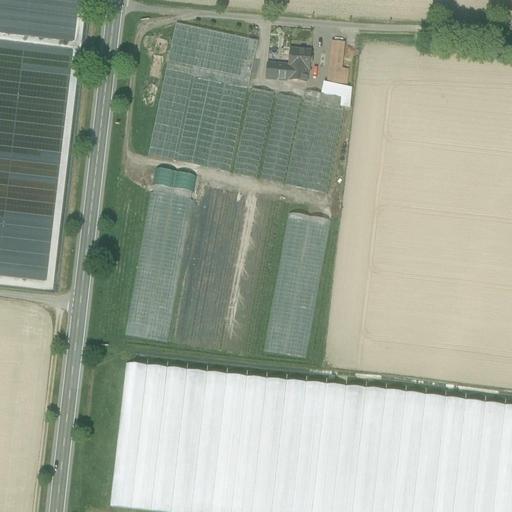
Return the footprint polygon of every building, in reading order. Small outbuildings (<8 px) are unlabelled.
[(146,157),(176,163),(194,77),(225,83),(248,88),(258,41),(175,24),(146,157)] [(344,44),(331,43),(328,68),(341,70),(344,44)] [(311,52),(290,50),(288,66),(267,65),(266,80),(306,84),(307,77),(304,74),(300,74),(300,69),(309,70),(311,52)] [(341,70),(328,68),(326,88),(346,91),(348,71),(341,70)] [(207,170),(225,83),(194,77),(176,163),(207,170)] [(229,175),(248,88),(225,83),(207,170),(229,175)] [(274,94),(251,89),(232,176),(255,180),(274,94)] [(324,95),(306,91),(304,100),(322,104),(322,107),(323,107),(324,103),(323,102),(324,95)] [(301,100),(278,95),(259,181),(282,186),(301,100)] [(322,104),(304,100),(294,146),(312,150),(322,107),(322,104)] [(323,107),(322,107),(312,150),(304,191),(326,196),(344,112),(323,107)] [(312,150),(294,146),(285,187),(304,191),(312,150)] [(150,184),(123,336),(167,343),(193,191),(150,184)] [(288,214),(263,351),(304,359),(330,221),(288,214)] [(511,511),(511,407),(126,364),(110,508),(148,511),(511,511)]
